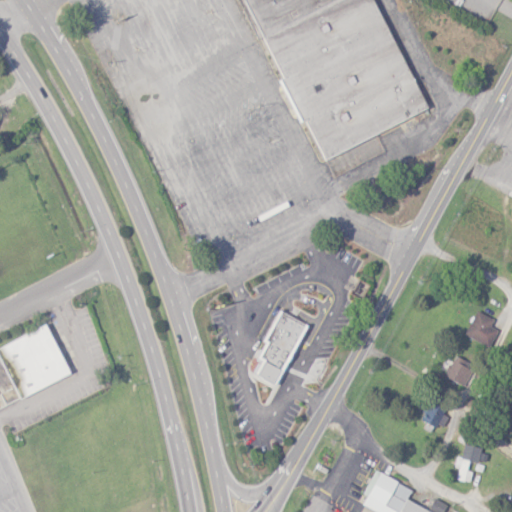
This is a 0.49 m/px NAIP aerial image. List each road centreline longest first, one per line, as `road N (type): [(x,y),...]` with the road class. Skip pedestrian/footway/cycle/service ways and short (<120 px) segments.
road 1 (trunk): [(225,511),(204,407),(151,243),(107,128),(31,0)]
road 2 (trunk): [(0,21),(72,139),(119,261),(169,407),(187,511)]
road 3 (secondary): [(261,511),(292,470),(511,68)]
road 4 (residential): [(327,407),(382,454),(479,511)]
